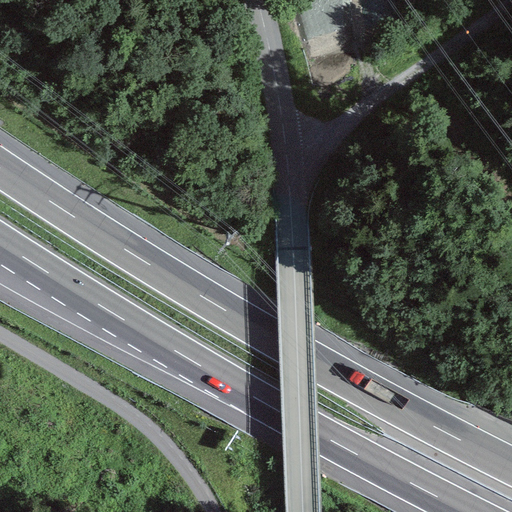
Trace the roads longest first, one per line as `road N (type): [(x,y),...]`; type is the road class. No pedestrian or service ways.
road 1 (motorway): [(511,466),(213,303),(0,167)]
road 2 (motorway): [(0,241),(264,403),(467,511)]
road 3 (unclassified): [(258,0),(280,103),(293,248),(302,511)]
road 4 (track): [(214,511),(149,428),(0,333)]
road 5 (track): [(511,0),(336,130),(285,157)]
